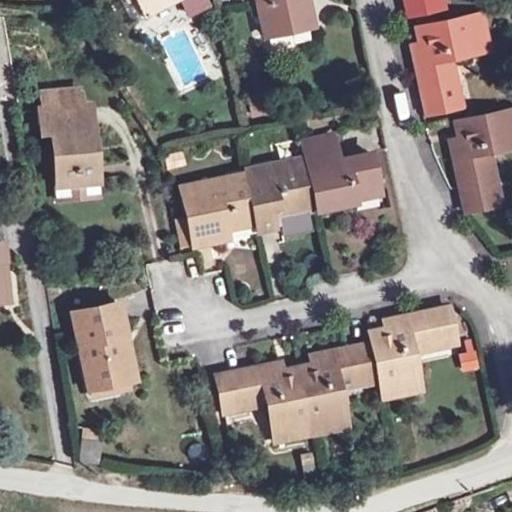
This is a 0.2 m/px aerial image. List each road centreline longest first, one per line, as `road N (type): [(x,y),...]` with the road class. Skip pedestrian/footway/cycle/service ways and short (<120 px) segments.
road 1 (residential): [(355,507),(0,471)]
road 2 (residential): [(466,274),(429,237),(410,194),(370,0)]
road 3 (residential): [(466,274),(200,328),(186,310)]
road 4 (residential): [(511,460),(355,507)]
